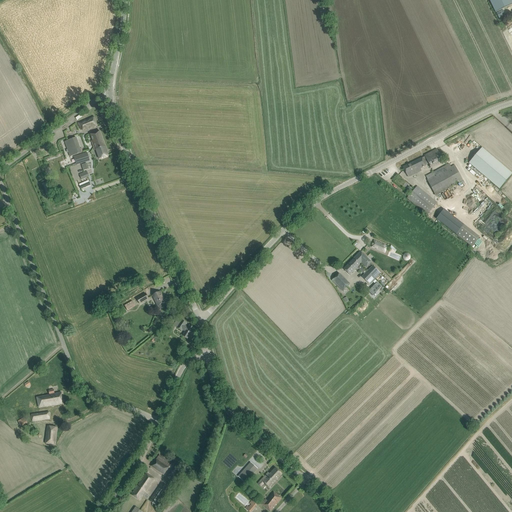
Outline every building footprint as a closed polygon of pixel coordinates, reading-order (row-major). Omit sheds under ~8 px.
[(511,1),(511,0),(489,0),(495,12),(511,4),(511,1)] [(78,123),(79,127),(80,129),(84,127),(85,130),(93,127),(97,126),(94,116),(78,123)] [(100,131),(95,133),(90,134),(99,159),(109,156),(100,131)] [(76,137),(65,142),(70,156),(82,152),(76,137)] [(511,173),(482,148),(469,163),(499,189),(511,173)] [(424,155),(431,168),(443,162),(437,149),(424,155)] [(74,156),(76,165),(77,165),(82,163),(90,161),(87,152),(79,155),(74,156)] [(422,158),(403,167),(406,174),(420,168),(426,165),(422,158)] [(426,177),(436,196),(463,181),(454,165),(451,167),(449,164),(426,177)] [(89,177),(87,171),(79,174),(81,180),(89,177)] [(83,185),(80,186),(81,189),(91,185),(89,182),(88,180),(82,183),(83,185)] [(407,198),(411,201),(427,215),(437,203),(417,186),(407,198)] [(480,236),(444,209),(436,219),(472,246),(480,236)] [(382,245),(368,243),(367,250),(377,251),(377,247),(381,248),(382,245)] [(360,252),(353,259),(357,263),(357,262),(360,265),(360,264),(361,262),(366,267),(371,262),(364,255),(360,252)] [(343,269),(347,272),(350,275),(360,265),(357,262),(357,263),(353,259),(343,269)] [(373,266),(367,272),(375,279),(381,274),(374,267),(373,266)] [(367,272),(362,277),(370,285),(375,279),(367,272)] [(339,273),(332,280),(343,292),(350,284),(339,273)] [(368,291),(373,296),(381,287),(377,283),(368,291)] [(160,292),(156,294),(153,296),(158,306),(165,302),(160,292)] [(145,293),(141,296),(137,298),(140,304),(144,301),(148,299),(145,293)] [(132,301),(124,306),(127,311),(135,306),(132,301)] [(169,327),(171,328),(174,330),(176,327),(182,331),(182,330),(185,332),(182,336),(187,339),(194,328),(190,325),(188,327),(185,325),(187,323),(182,320),(181,322),(178,320),(174,326),(171,324),(169,327)] [(62,392),(58,392),(54,393),(54,389),(48,391),(49,394),(36,397),(38,408),(62,404),(62,392)] [(49,411),(36,413),(32,414),(33,422),(50,419),(49,411)] [(28,423),(24,417),(18,421),(21,426),(28,423)] [(47,427),(46,431),(48,431),(46,444),(55,445),(57,429),(57,427),(52,427),(49,426),(49,427),(47,427)] [(159,455),(151,466),(163,475),(171,464),(159,455)] [(247,466),(238,477),(245,483),(254,472),(257,469),(250,463),(247,466)] [(268,473),(265,476),(259,483),(262,485),(265,483),(270,487),(279,478),(282,474),(276,468),(270,474),(268,473)] [(155,479),(147,473),(131,495),(140,501),(143,496),(146,498),(148,495),(145,493),(155,479)] [(151,499),(150,501),(156,505),(157,504),(168,488),(162,484),(151,499)] [(274,492),(271,496),(269,498),(270,498),(268,501),(266,500),(262,505),(271,511),(278,502),(282,498),(274,492)] [(245,508),(249,511),(251,511),(257,505),(251,501),(245,508)]
